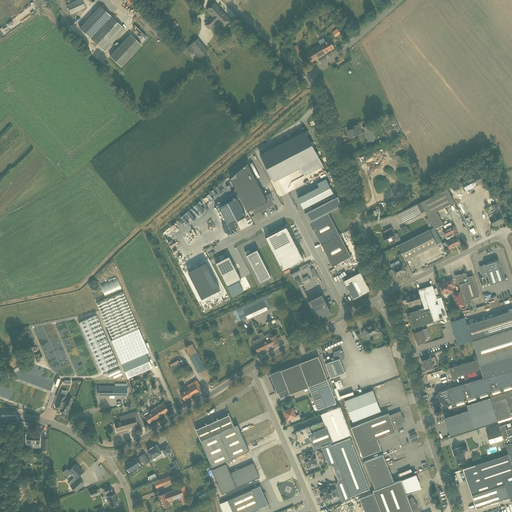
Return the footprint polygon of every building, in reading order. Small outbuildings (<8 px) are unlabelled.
[(77,0),(67,5),(71,14),(85,8),(81,0),(77,0)] [(207,22),(212,26),(218,20),(224,26),(230,20),(214,3),(208,9),(213,14),(211,16),(213,17),(207,22)] [(79,28),(105,51),(125,29),(100,6),(79,28)] [(335,37),(340,33),(337,28),(332,32),(335,37)] [(185,49),(195,61),(207,51),(197,39),(185,49)] [(306,53),(311,61),(335,48),(330,39),(306,53)] [(120,45),(109,56),(121,67),(131,56),(120,45)] [(338,65),(345,60),(342,56),(335,61),(338,65)] [(349,130),(350,132),(348,133),(350,139),(355,137),(355,135),(362,133),(359,124),(351,127),(351,129),(349,130)] [(371,130),(365,132),(368,141),(374,139),(371,130)] [(323,166),(319,156),(318,157),(305,132),(306,132),(305,131),(304,131),(260,154),(274,181),(300,168),(305,176),(323,166)] [(265,196),(248,163),(230,178),(247,211),(252,209),(255,215),(268,208),(268,207),(274,204),(271,199),(273,198),(270,193),(265,196)] [(461,182),(466,191),(484,181),(480,172),(461,182)] [(319,187),(298,198),(303,208),(333,193),(326,179),(317,183),(319,187)] [(425,211),(428,216),(454,202),(447,188),(421,202),(425,211)] [(338,196),(305,213),(309,222),(313,230),(321,244),(339,234),(328,212),(341,205),(340,200),(338,196)] [(222,225),(226,232),(237,227),(235,222),(246,216),(236,198),(219,207),(227,222),(222,225)] [(403,223),(422,214),(421,213),(425,211),(421,202),(398,213),(403,223)] [(493,211),(487,214),(488,215),(489,218),(494,227),(494,226),(499,223),(499,224),(503,222),(499,213),(498,214),(495,215),(493,211)] [(443,231),(445,236),(447,240),(445,241),(450,249),(455,247),(454,246),(460,243),(458,237),(459,236),(456,231),(457,230),(454,225),(443,231)] [(403,234),(408,231),(406,226),(400,228),(403,234)] [(304,259),(295,243),(287,227),(282,229),(265,237),(283,270),(304,259)] [(385,230),(386,233),(382,235),(386,243),(395,239),(394,235),(395,234),(392,230),(393,230),(391,227),(385,230)] [(402,253),(406,260),(437,244),(429,230),(398,245),(402,253)] [(351,257),(339,234),(321,244),(329,258),(328,258),(333,266),(337,264),(351,257)] [(261,282),(271,276),(257,250),(251,253),(249,249),(245,252),(261,282)] [(241,279),(229,256),(215,263),(227,286),(241,279)] [(484,265),(479,266),(483,277),(488,276),(491,285),(505,281),(498,259),(484,264),(484,265)] [(390,264),(392,268),(391,269),(394,273),(393,274),(395,276),(396,277),(400,275),(403,274),(403,273),(407,271),(405,267),(403,263),(401,264),(399,260),(390,264)] [(221,292),(206,262),(187,272),(203,302),(221,292)] [(361,272),(343,281),(350,293),(349,293),(350,295),(350,294),(351,295),(350,296),(351,297),(352,297),(353,300),(363,295),(365,294),(371,291),(361,272)] [(480,296),(473,275),(468,277),(466,273),(456,276),(459,285),(460,285),(465,301),(480,296)] [(116,278),(100,285),(104,296),(121,289),(116,278)] [(442,282),(443,283),(439,284),(442,293),(448,291),(449,293),(453,292),(452,287),(455,286),(452,279),(442,282)] [(92,280),(89,286),(95,289),(98,284),(92,280)] [(410,315),(408,315),(410,321),(411,321),(413,328),(447,317),(441,297),(437,299),(434,289),(420,293),(426,311),(420,313),(419,310),(409,313),(410,315)] [(329,308),(320,290),(306,297),(318,320),(327,315),(332,312),(329,307),(329,308)] [(137,357),(149,352),(123,291),(96,302),(113,339),(111,340),(121,364),(137,357)] [(460,291),(452,293),(457,308),(465,306),(460,291)] [(409,305),(421,302),(418,294),(411,296),(411,294),(402,297),(403,303),(408,301),(409,305)] [(263,300),(244,309),(248,318),(267,309),(263,300)] [(511,328),(511,311),(467,325),(472,340),(472,341),(511,328)] [(118,364),(96,315),(79,323),(100,372),(118,364)] [(472,340),(467,325),(465,317),(450,322),(458,345),(472,340)] [(375,323),(364,329),(367,334),(363,336),(366,341),(370,339),(369,338),(373,336),(372,335),(379,331),(378,330),(379,328),(378,327),(378,326),(376,326),(375,323)] [(478,359),(481,369),(510,360),(509,356),(511,354),(511,328),(472,341),(478,359)] [(423,330),(413,333),(415,337),(416,337),(418,344),(425,342),(424,338),(425,337),(423,330)] [(273,345),(279,342),(276,334),(270,337),(269,335),(253,342),(257,352),(273,345)] [(191,356),(190,356),(198,373),(205,369),(192,344),(186,347),(191,356)] [(335,360),(326,364),(331,378),(345,372),(340,360),(344,359),(345,357),(342,351),(340,350),(334,352),(333,354),(335,360)] [(421,358),(425,372),(434,369),(434,367),(438,365),(435,357),(431,358),(430,355),(421,358)] [(276,386),(275,387),(277,393),(278,392),(280,398),(309,387),(327,379),(318,356),(281,370),(281,369),(275,372),(275,373),(271,374),(276,386)] [(137,357),(121,364),(127,378),(144,371),(137,357)] [(452,378),(481,369),(478,359),(449,368),(452,378)] [(179,360),(169,364),(173,372),(182,368),(179,360)] [(490,397),(504,393),(510,391),(511,390),(511,371),(511,369),(511,368),(511,365),(510,360),(481,369),(484,377),(490,397)] [(113,377),(121,375),(119,368),(106,372),(108,377),(112,375),(113,377)] [(490,397),(484,377),(438,392),(438,393),(435,397),(438,400),(437,401),(439,403),(440,402),(447,408),(450,404),(451,404),(453,409),(490,397)] [(336,403),(327,379),(309,387),(318,410),(336,403)] [(180,393),(184,400),(202,389),(196,380),(187,386),(189,388),(180,393)] [(340,380),(334,382),(337,389),(343,387),(340,380)] [(127,396),(127,386),(98,386),(98,395),(127,396)] [(381,411),(373,390),(345,401),(353,422),(381,411)] [(490,397),(466,404),(468,409),(471,419),(474,428),(498,421),(511,416),(511,395),(510,391),(504,393),(490,397)] [(59,398),(55,407),(60,409),(59,411),(67,414),(71,404),(66,402),(67,400),(64,399),(65,395),(60,393),(58,398),(59,398)] [(148,408),(140,413),(143,417),(145,416),(149,423),(168,411),(163,403),(150,411),(148,408)] [(317,448),(321,446),(330,443),(351,435),(340,407),(321,414),(323,421),(305,428),(311,443),(314,449),(317,448)] [(296,416),(293,408),(290,409),(290,408),(287,409),(288,410),(284,411),(288,419),(290,418),(291,422),(301,419),(299,415),(296,416)] [(471,419),(468,409),(444,417),(447,426),(471,419)] [(116,431),(140,424),(137,411),(119,416),(120,420),(114,422),(116,431)] [(377,452),(372,441),(396,432),(395,429),(402,427),(401,423),(403,417),(401,411),(389,416),(388,413),(351,428),(363,457),(377,452)] [(195,427),(201,441),(234,426),(228,412),(228,413),(228,414),(225,415),(225,416),(218,419),(217,417),(217,419),(214,420),(214,421),(207,424),(206,422),(206,424),(203,425),(203,426),(196,429),(195,427)] [(474,428),(471,419),(447,426),(450,436),(474,428)] [(238,425),(201,441),(212,467),(249,451),(238,425)] [(511,427),(506,430),(505,425),(500,426),(501,430),(504,439),(509,454),(464,469),(464,468),(463,469),(464,472),(474,502),(476,508),(477,508),(509,497),(511,501),(511,500),(511,427)] [(296,431),(298,437),(297,440),(299,441),(301,446),(311,443),(305,428),(296,431)] [(504,439),(501,430),(487,434),(490,443),(504,439)] [(39,447),(39,434),(27,434),(27,435),(25,436),(25,438),(27,439),(26,447),(39,447)] [(350,438),(331,445),(330,443),(321,446),(322,449),(328,464),(334,466),(334,468),(334,469),(334,470),(335,473),(336,474),(337,476),(339,478),(336,484),(342,500),(343,502),(351,499),(350,497),(370,489),(350,438)] [(171,452),(166,445),(161,449),(162,450),(160,451),(156,445),(153,447),(150,448),(151,448),(147,451),(152,459),(157,456),(158,457),(162,454),(163,457),(171,452)] [(462,448),(461,447),(453,450),(454,450),(456,455),(455,455),(457,463),(465,460),(463,452),(468,451),(466,446),(462,448)] [(28,448),(28,463),(34,463),(34,457),(37,457),(37,454),(37,448),(34,448),(28,448)] [(312,466),(314,467),(315,465),(317,464),(316,460),(317,460),(315,455),(314,456),(313,452),(305,455),(306,459),(305,459),(307,463),(308,463),(309,467),(312,466)] [(136,457),(125,465),(129,472),(141,464),(140,463),(144,461),(145,464),(150,461),(144,453),(140,456),(137,458),(136,457)] [(375,490),(394,482),(383,454),(364,462),(375,490)] [(253,463),(230,473),(226,463),(212,469),(222,494),(260,477),(253,463)] [(66,469),(63,472),(68,477),(72,473),(75,477),(76,478),(77,477),(82,472),(75,464),(68,471),(66,469)] [(171,476),(170,476),(160,480),(162,485),(176,480),(174,475),(171,476)] [(76,491),(84,484),(78,478),(72,484),(70,485),(76,491)] [(418,511),(418,505),(412,497),(409,500),(401,480),(394,482),(375,490),(373,491),(374,493),(380,511),(418,511)] [(110,507),(119,504),(117,499),(117,500),(115,493),(112,494),(112,491),(110,486),(102,489),(104,497),(107,496),(110,507)] [(184,496),(188,494),(185,486),(181,488),(180,487),(160,495),(165,508),(171,505),(169,502),(184,496)] [(263,493),(260,486),(228,500),(232,511),(250,511),(268,504),(265,497),(266,496),(264,493),(263,493)] [(328,487),(320,490),(321,493),(320,493),(322,498),(323,497),(324,502),(327,501),(329,501),(330,500),(332,499),(331,494),(332,494),(330,490),(329,490),(328,487)] [(209,497),(205,489),(197,492),(201,501),(209,497)] [(380,511),(374,493),(360,498),(364,511),(380,511)]
